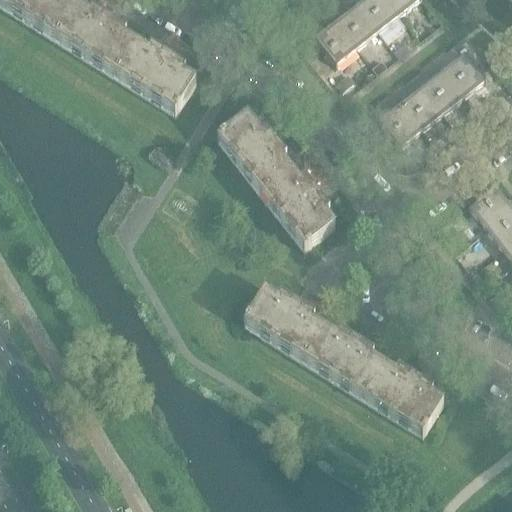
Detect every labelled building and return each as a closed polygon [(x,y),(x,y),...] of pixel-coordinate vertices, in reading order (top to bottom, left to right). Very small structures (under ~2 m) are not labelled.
[(65,6),(67,2),(64,0),(2,0),(1,2),(0,3),(0,11),(57,47),(78,14),(65,6)] [(400,20),(384,0),(372,0),(359,11),(379,37),(400,20)] [(421,5),(417,0),(384,0),(400,20),(419,5),(420,6),(421,5)] [(379,37),(359,11),(338,28),(357,54),(379,37)] [(124,43),(126,38),(93,17),(90,21),(78,14),(57,47),(116,83),(137,50),(124,43)] [(357,54),(338,28),(317,44),(316,43),(314,44),(336,72),(337,71),(337,70),(357,54)] [(313,49),(307,55),(306,55),(313,64),(313,63),(320,58),(313,49)] [(183,79),(186,75),(152,54),(152,53),(147,50),(144,55),(137,50),(116,83),(175,120),(174,121),(175,121),(177,118),(178,118),(180,114),(196,88),(183,79)] [(486,87),(464,59),(463,60),(464,61),(443,78),(464,103),(484,87),(485,88),(486,87)] [(381,66),(373,73),(379,79),(386,73),(381,66)] [(464,103),(443,78),(422,94),(442,120),(464,103)] [(342,98),(354,89),(348,80),(336,90),(342,98)] [(442,120),(422,94),(401,111),(421,137),(442,120)] [(421,137),(401,111),(381,126),(381,125),(379,127),(401,154),(402,153),(401,152),(421,137)] [(287,163),(273,146),(262,131),(258,134),(248,122),(224,141),(224,140),(220,144),(217,147),(218,147),(262,202),(292,178),(283,166),(287,163)] [(330,217),(316,200),(305,186),(301,189),(292,178),(262,202),(304,256),(303,256),(304,257),(307,255),(312,252),(311,252),(335,233),(326,221),(330,217)] [(511,216),(511,215),(508,210),(496,195),(497,194),(496,193),(469,215),(470,216),(471,215),(487,236),(511,216)] [(511,249),(511,216),(487,236),(503,257),(511,249)] [(461,241),(454,231),(445,237),(452,247),(461,241)] [(511,249),(503,257),(511,267),(511,249)] [(312,327),(315,323),(281,302),(278,306),(265,298),(249,324),(248,323),(246,328),(244,332),(245,332),(304,368),(325,335),(312,327)] [(371,364),(374,360),(340,339),(337,343),(325,335),(304,368),(363,405),(384,372),(371,364)] [(430,401),(433,397),(399,376),(396,380),(384,372),(363,405),(422,442),(422,443),(425,440),(428,436),(427,435),(443,410),(430,401)]
